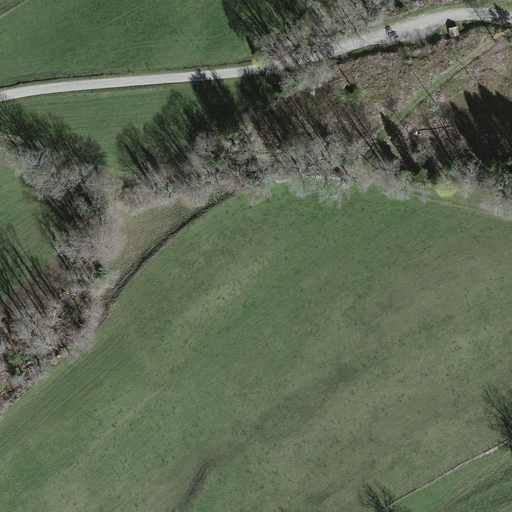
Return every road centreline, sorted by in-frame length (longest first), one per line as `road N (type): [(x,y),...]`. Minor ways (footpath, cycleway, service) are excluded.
road 1 (track): [(0,140),(123,182),(261,157),(306,157),(511,212)]
road 2 (tertiary): [(0,96),(295,60),(459,14),(511,17)]
